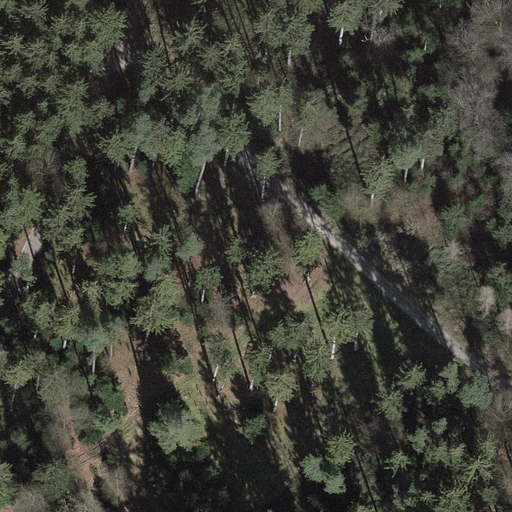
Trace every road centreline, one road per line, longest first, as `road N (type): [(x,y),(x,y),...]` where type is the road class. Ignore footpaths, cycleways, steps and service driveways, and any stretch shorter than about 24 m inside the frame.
road 1 (track): [(511,391),(127,51)]
road 2 (track): [(127,51),(0,305)]
